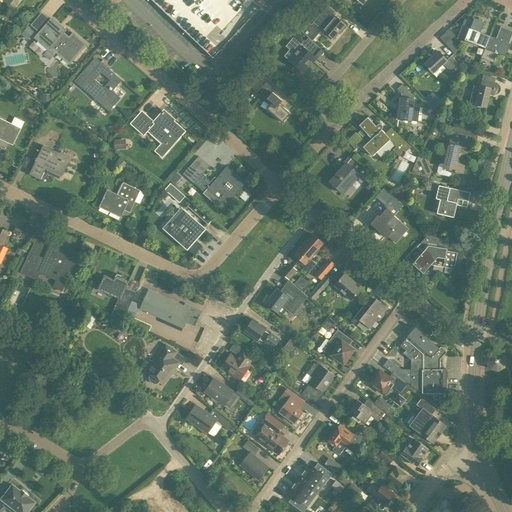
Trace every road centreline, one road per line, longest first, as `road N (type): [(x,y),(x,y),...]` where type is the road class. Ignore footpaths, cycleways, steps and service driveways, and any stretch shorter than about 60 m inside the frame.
road 1 (residential): [(282,188),(208,270),(193,275),(0,187)]
road 2 (residential): [(282,188),(71,0)]
road 3 (residential): [(158,429),(313,213)]
road 4 (residential): [(252,511),(409,297)]
road 5 (tertiary): [(476,339),(511,145)]
road 6 (residential): [(158,429),(137,424),(82,463),(0,420)]
road 7 (residential): [(331,117),(345,113),(467,0)]
road 8 (residential): [(401,0),(322,91),(321,108),(331,117)]
road 9 (residential): [(409,297),(313,213)]
road 10 (tertiary): [(480,460),(476,339)]
